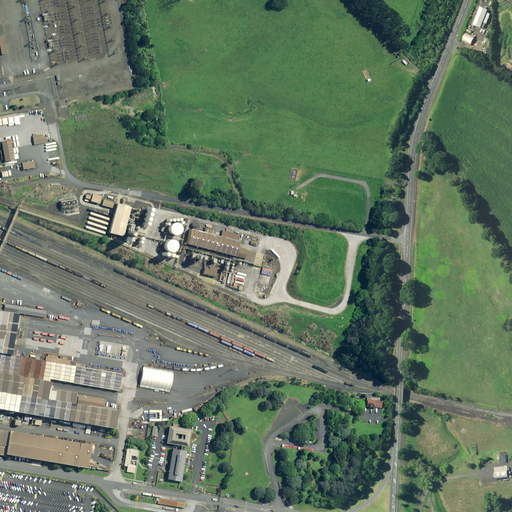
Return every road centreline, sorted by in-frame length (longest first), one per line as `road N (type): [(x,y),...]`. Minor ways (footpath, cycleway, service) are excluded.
road 1 (track): [(356,232),(347,295),(340,307),(327,308),(275,292),(287,259),(283,243),(166,214),(154,218),(146,241)]
road 2 (unclassified): [(407,242),(91,181)]
road 3 (tertiary): [(407,242),(411,151),(466,0)]
road 4 (tertiary): [(397,449),(407,242)]
